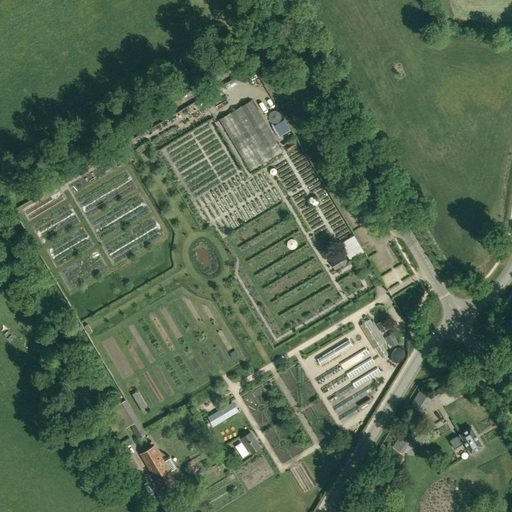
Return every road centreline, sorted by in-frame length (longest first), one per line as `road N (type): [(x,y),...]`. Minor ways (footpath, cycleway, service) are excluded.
road 1 (unclassified): [(459,320),(267,0)]
road 2 (tertiary): [(327,511),(420,357),(459,320)]
road 3 (track): [(273,368),(429,271)]
